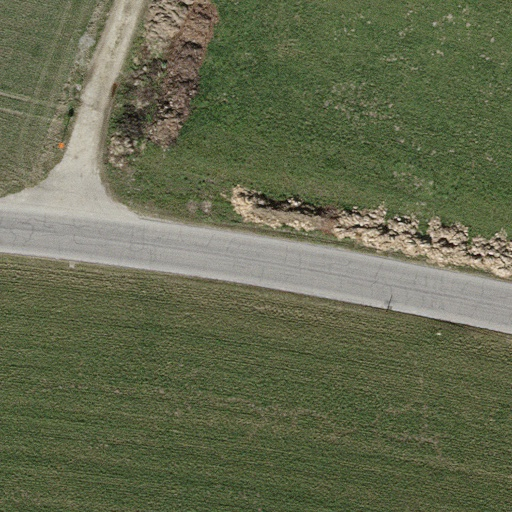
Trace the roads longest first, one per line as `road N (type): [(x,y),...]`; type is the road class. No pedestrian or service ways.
road 1 (unclassified): [(511,307),(66,231),(0,227)]
road 2 (track): [(133,0),(66,231)]
